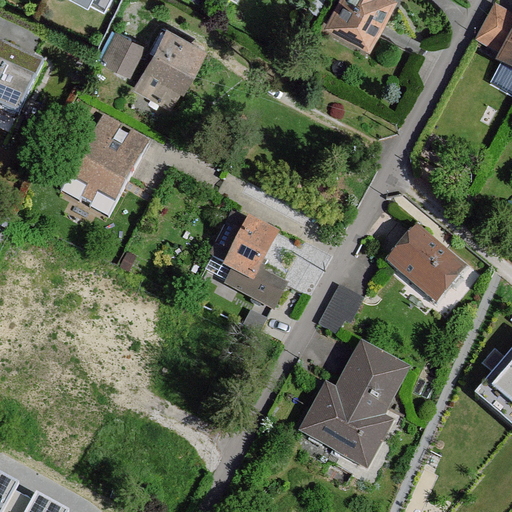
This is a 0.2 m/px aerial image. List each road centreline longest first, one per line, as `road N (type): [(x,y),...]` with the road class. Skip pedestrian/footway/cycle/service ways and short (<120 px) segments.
road 1 (residential): [(206,511),(390,170)]
road 2 (residential): [(390,170),(482,0)]
road 3 (residential): [(390,170),(511,271)]
